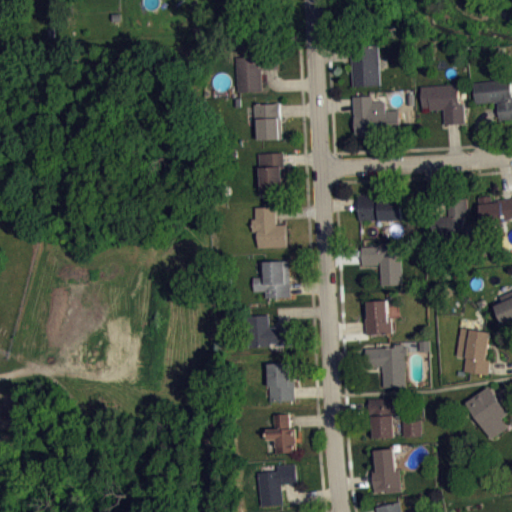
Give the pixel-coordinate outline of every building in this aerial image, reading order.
[(354,85),(382,84),(380,40),(352,41),(354,85)] [(237,56),(239,90),(264,89),(263,69),(280,68),(280,54),(237,56)] [(474,82),(477,102),(498,100),(501,118),(511,116),(511,83),(511,78),(474,82)] [(422,85),(424,107),(430,106),(431,110),(444,109),(446,123),(467,122),(465,102),(461,102),(459,83),(422,85)] [(355,96),(357,136),(385,135),(385,132),(402,132),(401,109),(387,109),(387,100),(374,101),(373,95),(355,96)] [(255,103),(256,120),(259,120),(259,138),(283,138),(281,102),(255,103)] [(260,152),(262,193),(286,192),(285,151),(260,152)] [(360,194),(360,219),(404,218),(403,198),(380,198),(380,193),(360,194)] [(479,196),(483,228),(511,224),(511,197),(492,200),(492,195),(485,196),(479,196)] [(449,216),(431,216),(432,241),(465,240),(465,235),(473,234),(472,222),(465,222),(465,217),(469,217),(468,197),(449,198),(449,216)] [(256,206),(257,218),(253,218),(254,230),(258,230),(259,246),(289,246),(288,223),(278,224),(276,205),(256,206)] [(363,264),(363,246),(383,245),(385,247),(402,246),(404,283),(382,284),(381,260),(379,261),(379,263),(363,264)] [(254,276),(255,290),(266,290),(266,297),(292,295),(291,259),(265,260),(265,276),(254,276)] [(496,305),(505,324),(511,320),(511,290),(501,296),(504,301),(496,305)] [(368,300),(369,311),(366,311),(368,333),(393,332),(392,316),(390,316),(389,298),(368,300)] [(293,344),(278,345),(278,342),(272,343),(272,345),(250,346),(248,316),(270,314),(271,325),(292,324),(293,344)] [(489,374),(465,370),(467,357),(458,355),(462,326),(492,331),(487,359),(491,360),(489,374)] [(367,347),(368,365),(382,364),(384,386),(407,385),(406,367),(407,364),(407,359),(405,358),(405,355),(408,355),(408,346),(405,346),(405,342),(396,343),(396,346),(367,347)] [(269,362),(271,400),(297,399),(295,362),(269,362)] [(467,402),(492,437),(510,426),(504,417),(510,412),(490,386),(467,402)] [(370,397),(371,420),(373,420),(374,436),(397,435),(394,397),(370,397)] [(268,428),(269,438),(275,438),(276,445),(277,445),(277,451),(298,451),(297,427),(291,427),(291,413),(275,414),(276,428),(268,428)] [(404,419),(405,434),(423,434),(422,418),(404,419)] [(396,447),(398,467),(400,466),(402,490),(388,492),(387,489),(375,491),(372,449),(396,447)] [(258,472),(262,505),(285,502),(282,483),(298,482),(297,462),(278,465),(278,469),(258,472)] [(377,506),(378,511),(404,511),(401,500),(377,506)]
